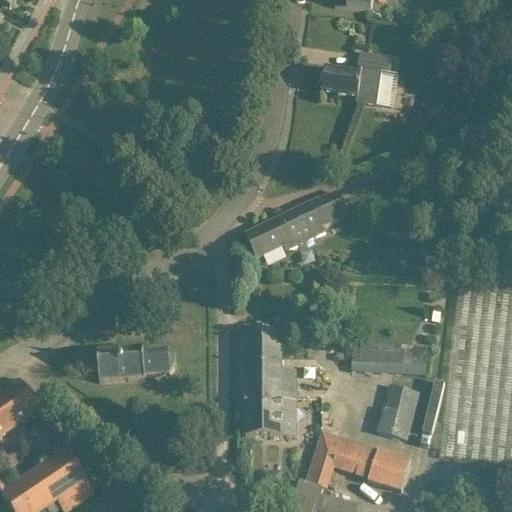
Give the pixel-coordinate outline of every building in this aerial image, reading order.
[(14,0),(0,0),(0,6),(8,11),(14,0)] [(384,0),(386,0),(336,0),(335,11),(355,13),(370,15),(371,0),(384,0)] [(444,32),(456,28),(452,18),(440,22),(444,32)] [(322,95),(354,100),(353,106),(377,109),(382,75),(390,77),(392,61),(360,56),(358,72),(361,72),(360,78),(325,73),(322,95)] [(349,223),(339,196),(312,206),(245,238),(257,262),(284,251),(286,256),(326,239),(323,234),(349,223)] [(349,288),(349,312),(361,312),(361,324),(385,324),(385,288),(349,288)] [(439,460),(511,465),(511,299),(457,295),(450,389),(428,387),(425,439),(441,440),(439,460)] [(245,336),(246,388),(296,388),(297,374),(282,374),(282,336),(265,336),(245,336)] [(388,347),(352,345),(351,375),(386,377),(388,347)] [(410,348),(408,378),(425,379),(426,349),(410,348)] [(100,386),(146,383),(146,380),(170,378),(175,370),(176,360),(169,353),(144,355),(144,352),(98,356),(100,386)] [(0,502),(6,511),(41,511),(45,510),(46,511),(68,511),(95,495),(66,453),(7,491),(0,481),(0,438),(39,414),(19,383),(0,396),(0,502)] [(296,440),(296,388),(246,388),(246,440),(266,440),(296,440)] [(383,411),(376,436),(407,444),(413,419),(383,411)] [(324,437),(308,487),(300,485),(291,511),(317,511),(323,492),(327,493),(335,470),(403,492),(412,465),(324,437)] [(459,478),(454,493),(485,503),(490,489),(459,478)]
